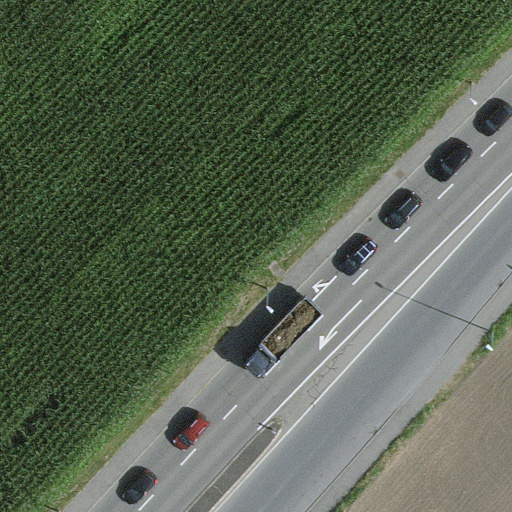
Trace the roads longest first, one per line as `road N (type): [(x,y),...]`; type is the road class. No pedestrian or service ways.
road 1 (secondary): [(511,127),(135,511)]
road 2 (secondary): [(257,511),(511,231)]
